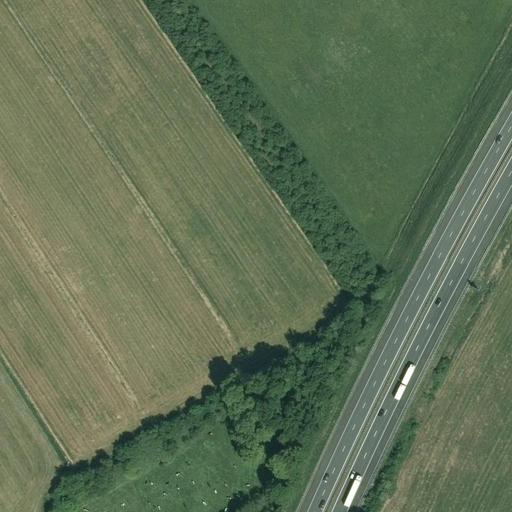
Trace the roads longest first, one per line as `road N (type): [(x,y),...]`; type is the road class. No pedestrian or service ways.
road 1 (motorway): [(511,124),(315,511)]
road 2 (motorway): [(339,511),(450,281)]
road 3 (motorway): [(450,281),(511,171)]
